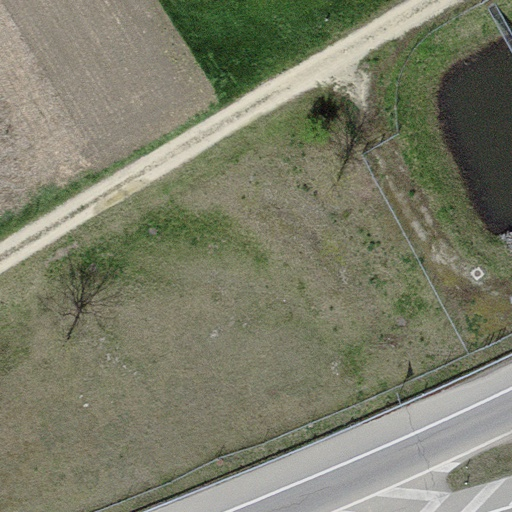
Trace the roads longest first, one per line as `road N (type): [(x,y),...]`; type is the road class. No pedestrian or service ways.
road 1 (track): [(432,0),(0,263)]
road 2 (motorway): [(511,404),(285,511)]
